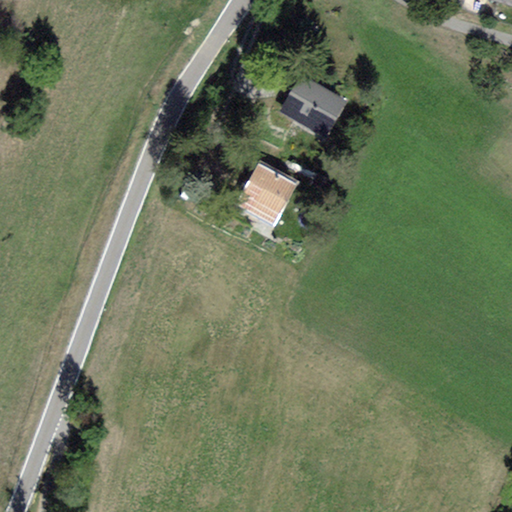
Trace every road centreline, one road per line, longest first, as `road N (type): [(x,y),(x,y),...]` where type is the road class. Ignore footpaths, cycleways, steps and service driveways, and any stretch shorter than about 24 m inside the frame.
road 1 (tertiary): [(243,0),(155,146),(15,511)]
road 2 (unclassified): [(400,0),(511,42)]
